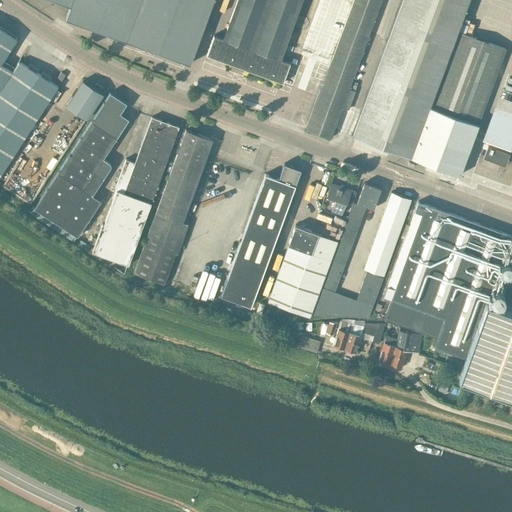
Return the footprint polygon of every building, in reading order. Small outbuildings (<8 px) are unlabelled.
[(57,0),(71,5),(66,18),(189,63),(212,0),(57,0)] [(236,0),(223,39),(214,35),(206,55),(283,83),(290,62),(280,59),(301,0),(236,0)] [(381,0),(353,0),(306,129),(330,138),(381,0)] [(324,0),(306,50),(324,57),(345,0),(324,0)] [(468,0),(403,0),(353,135),(459,174),(506,49),(459,32),(431,106),(429,105),(468,0)] [(307,19),(307,18),(306,18),(306,17),(305,17),(304,16),(303,16),(302,16),(301,16),(300,17),(299,17),(299,18),(298,18),(297,19),(297,20),(297,21),(297,22),(297,23),(297,24),(297,25),(298,25),(298,26),(299,27),(300,27),(301,28),(302,28),(303,28),(304,28),(305,27),(306,27),(307,26),(307,25),(308,24),(308,23),(308,22),(308,21),(308,20),(307,19)] [(0,62),(16,38),(0,27),(0,174),(14,154),(0,144),(0,62)] [(19,61),(0,89),(0,144),(14,154),(58,86),(19,61)] [(511,143),(511,68),(485,139),(510,149),(511,143)] [(61,80),(65,74),(61,71),(57,77),(61,80)] [(105,88),(86,75),(69,102),(88,115),(105,88)] [(92,194),(110,167),(110,166),(110,165),(110,164),(110,163),(109,162),(103,158),(129,118),(120,113),(127,103),(110,92),(34,207),(77,236),(101,200),(92,194)] [(136,240),(178,127),(151,117),(135,163),(126,159),(114,190),(114,197),(103,226),(102,226),(93,250),(128,263),(137,240),(136,240)] [(179,220),(209,138),(186,129),(133,272),(164,283),(175,253),(177,254),(188,223),(179,220)] [(509,153),(488,145),(483,157),(504,165),(509,153)] [(251,305),(301,169),(284,163),(279,178),(265,173),(221,294),(251,305)] [(373,208),(380,188),(373,186),(373,185),(365,182),(357,202),(373,208)] [(356,191),(331,183),(327,195),(335,199),(331,210),(341,213),(345,202),(351,204),(356,191)] [(383,274),(410,198),(391,191),(364,267),(383,274)] [(498,269),(503,254),(510,234),(418,201),(384,295),(391,298),(384,319),(437,338),(434,347),(466,358),(460,374),(511,393),(511,309),(486,301),(493,284),(503,287),(508,273),(498,269)] [(365,206),(353,202),(341,235),(314,309),(313,313),(368,315),(382,276),(367,271),(357,299),(334,291),(365,206)] [(337,240),(295,225),(288,245),(267,303),(271,304),(272,302),(310,316),(337,240)] [(511,246),(508,245),(505,254),(503,258),(507,260),(511,261),(511,246)] [(357,288),(361,275),(357,274),(358,272),(343,269),(338,289),(348,291),(350,286),(357,288)] [(344,348),(352,324),(340,321),(333,345),(344,348)] [(337,322),(329,322),(326,333),(333,335),(337,322)] [(374,335),(377,323),(364,322),(362,331),(374,335)] [(385,323),(377,323),(374,335),(372,341),(379,343),(385,323)] [(363,326),(352,324),(344,348),(355,352),(363,326)] [(399,329),(398,335),(397,339),(397,340),(390,363),(401,366),(406,350),(410,351),(413,333),(399,329)] [(397,339),(398,335),(388,332),(379,359),(390,363),(397,340),(397,339)] [(319,342),(302,337),(300,342),(307,344),(305,350),(316,353),(319,342)]
